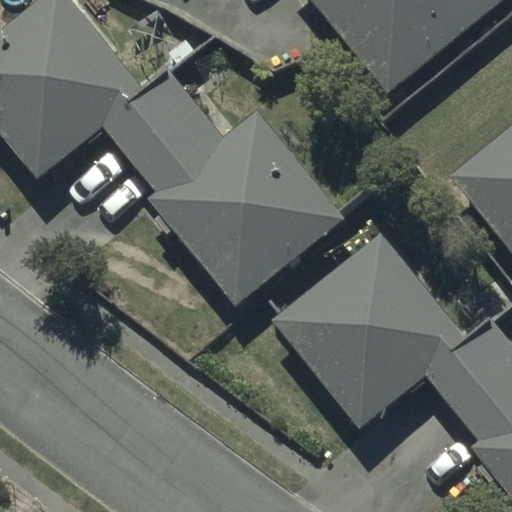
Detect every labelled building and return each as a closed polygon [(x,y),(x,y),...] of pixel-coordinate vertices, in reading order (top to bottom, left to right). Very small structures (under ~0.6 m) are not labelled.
[(106,148),(149,112),(60,0),(59,0),(0,47),(0,143),(43,198),(106,148)] [(303,0),(393,110),(511,15),(498,0),(303,0)] [(149,112),(106,148),(244,323),(350,239),(261,127),(224,156),(174,93),(149,112)] [(511,148),(456,195),(511,263),(511,148)] [(428,399),(470,365),(385,257),(281,339),(366,447),(428,399)] [(470,365),(428,399),(511,504),(511,357),(500,342),(470,365)]
